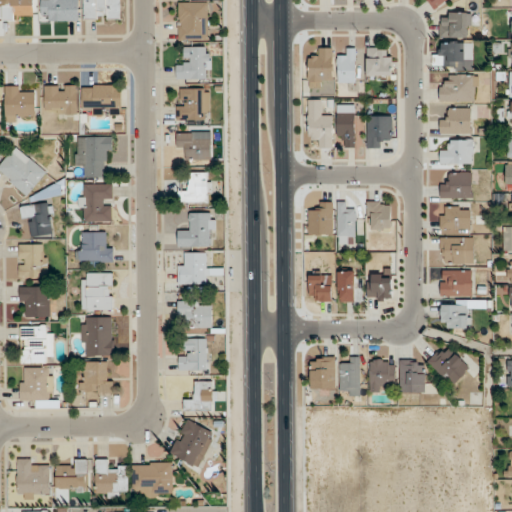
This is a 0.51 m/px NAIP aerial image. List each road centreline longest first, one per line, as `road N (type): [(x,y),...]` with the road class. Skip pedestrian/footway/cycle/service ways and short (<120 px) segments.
road 1 (residential): [(252,19),(394,21),(409,27),(414,42),(410,323),(255,332)]
road 2 (residential): [(0,428),(143,425),(150,416),(144,0)]
road 3 (secondary): [(251,0),(256,511)]
road 4 (secondary): [(285,511),(283,0)]
road 5 (residential): [(0,53),(144,52)]
road 6 (residential): [(285,175),(414,175)]
